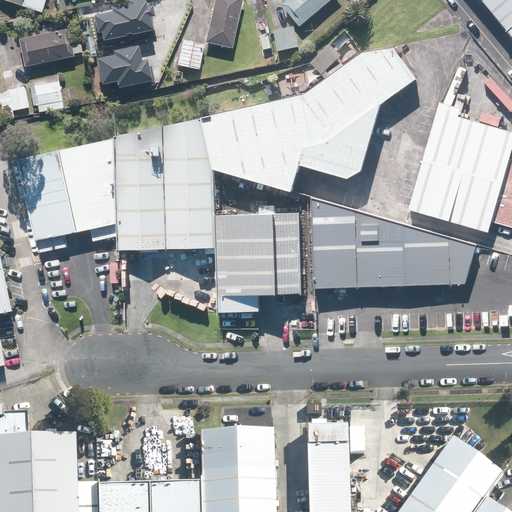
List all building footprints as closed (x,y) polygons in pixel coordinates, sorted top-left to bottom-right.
[(0,0),(42,13),(45,0),(0,0)] [(148,28),(140,0),(132,0),(82,14),(90,44),(148,28)] [(214,0),(205,42),(232,48),(242,0),(214,0)] [(288,0),(282,6),(301,27),(332,0),(288,0)] [(511,0),(482,0),(511,35),(511,0)] [(295,26),(274,30),(279,52),(299,48),(295,26)] [(79,40),(71,42),(68,29),(18,39),(23,67),(73,58),(73,54),(81,52),(79,40)] [(270,35),(260,37),(264,51),(273,49),(270,35)] [(204,44),(183,40),(178,66),(199,70),(204,44)] [(146,81),(139,47),(89,58),(97,92),(146,81)] [(206,119),(216,168),(295,192),(302,165),(349,179),(363,172),(382,107),(417,81),(395,49),(362,54),(306,96),(206,119)] [(44,78),(46,84),(33,86),(39,113),(63,109),(58,81),(57,75),(44,78)] [(25,87),(8,90),(1,92),(0,105),(0,119),(13,117),(12,111),(29,108),(25,87)] [(511,123),(438,103),(408,209),(490,232),(492,222),(511,227),(511,159),(510,159),(511,151),(511,123)] [(120,222),(120,250),(218,249),(217,216),(216,168),(206,119),(117,139),(120,222)] [(117,139),(21,161),(39,241),(120,222),(117,139)] [(314,198),(317,288),(467,283),(478,245),(314,198)] [(301,213),(217,216),(218,249),(220,312),(262,311),(261,294),(303,293),(301,213)] [(0,365),(3,365),(0,348),(0,312),(11,311),(0,256),(0,365)] [(323,405),(307,404),(307,415),(322,415),(323,405)] [(0,437),(29,437),(28,414),(0,414),(0,437)] [(351,511),(350,427),(309,428),(311,511),(351,511)] [(277,511),(274,433),(202,434),(204,483),(204,511),(277,511)] [(0,511),(80,511),(78,435),(29,437),(0,437),(0,511)] [(454,439),(401,511),(477,511),(486,500),(504,475),(454,439)] [(117,454),(99,454),(100,475),(118,475),(117,454)] [(204,511),(204,483),(100,487),(101,511),(204,511)] [(503,511),(486,500),(477,511),(503,511)]
